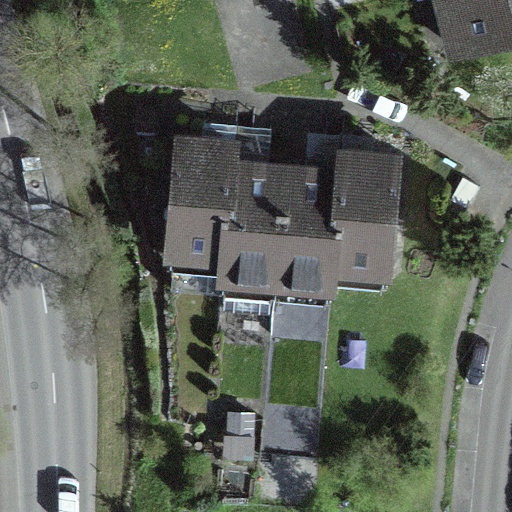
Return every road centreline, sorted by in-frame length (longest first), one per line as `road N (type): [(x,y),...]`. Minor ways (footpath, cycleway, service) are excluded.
road 1 (secondary): [(0,104),(39,299),(55,511)]
road 2 (residential): [(511,313),(485,511)]
